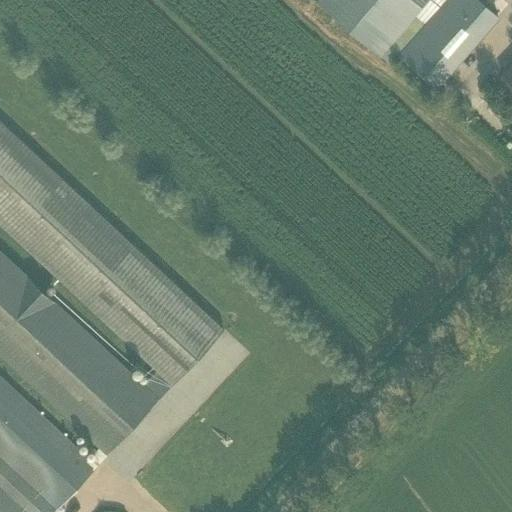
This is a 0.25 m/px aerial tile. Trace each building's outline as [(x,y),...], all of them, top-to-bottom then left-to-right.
[(318,0),(317,2),(380,56),(427,0),(318,0)] [(427,0),(413,17),(380,56),(382,58),(389,64),(392,60),(397,55),(435,87),(498,16),(479,0),(427,0)] [(511,63),(501,76),(511,85),(511,63)] [(0,120),(0,224),(156,371),(144,385),(158,398),(222,328),(204,311),(0,120)] [(0,511),(52,511),(96,465),(158,398),(144,385),(142,383),(0,249),(0,354),(99,447),(88,458),(81,452),(66,439),(0,377),(0,511)]
